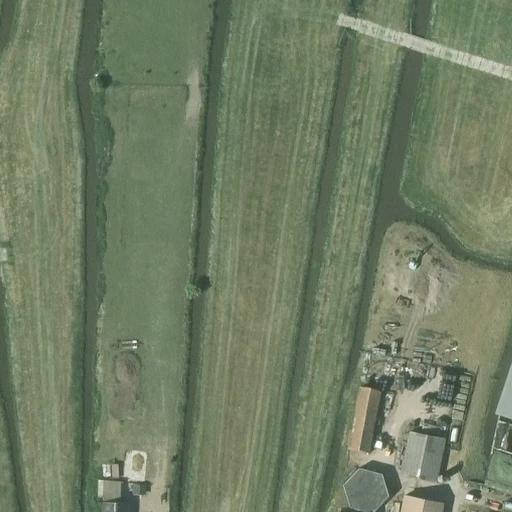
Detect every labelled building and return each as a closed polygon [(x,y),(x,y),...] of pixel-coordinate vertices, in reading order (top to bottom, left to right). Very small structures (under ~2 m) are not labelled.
[(511,373),(498,415),(511,419),(511,373)] [(360,388),(348,451),(368,454),(380,392),(360,388)] [(409,433),(400,476),(436,483),(444,440),(409,433)] [(341,485),(340,486),(347,510),(357,511),(374,511),(388,497),(381,473),(357,468),(341,485)] [(143,486),(133,486),(133,495),(143,495),(143,486)] [(400,511),(441,511),(443,505),(404,497),(400,511)] [(127,511),(128,504),(102,503),(101,511),(127,511)]
